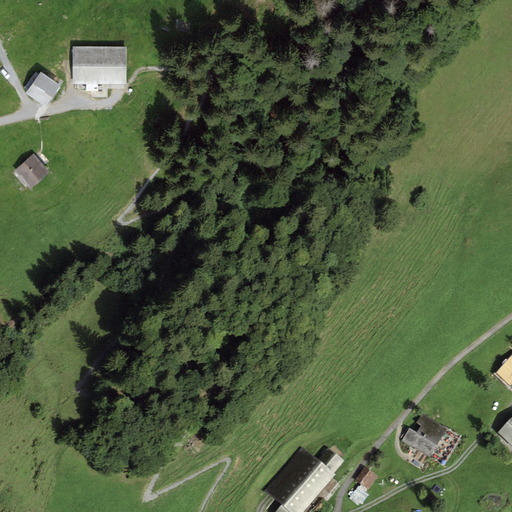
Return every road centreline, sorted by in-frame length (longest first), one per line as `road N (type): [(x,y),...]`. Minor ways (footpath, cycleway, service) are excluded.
road 1 (track): [(66,108),(109,99),(140,69),(203,69),(200,96),(171,157),(116,219),(198,198),(151,298),(73,387),(75,394),(144,394),(228,336),(212,389),(145,493),(225,457),(199,511)]
road 2 (track): [(337,511),(343,487),(442,372),(511,315)]
